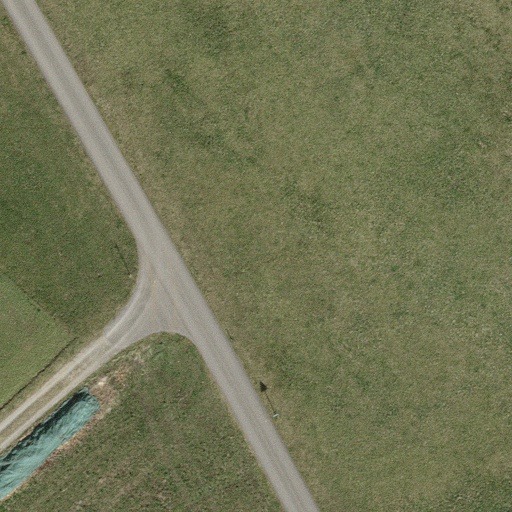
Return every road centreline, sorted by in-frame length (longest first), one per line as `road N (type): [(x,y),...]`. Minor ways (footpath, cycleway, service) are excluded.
road 1 (track): [(16,0),(182,291)]
road 2 (track): [(182,291),(304,511)]
road 3 (track): [(0,439),(112,340),(182,291)]
